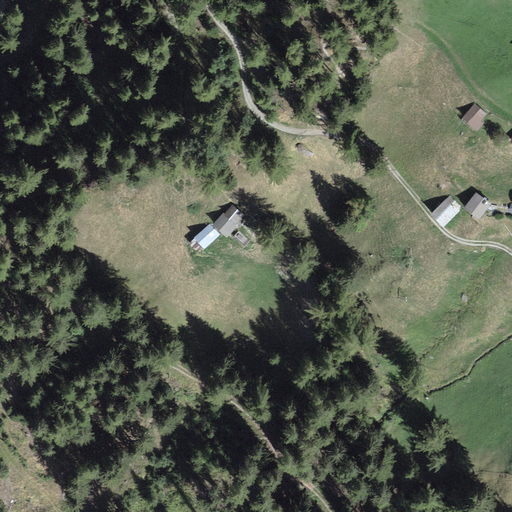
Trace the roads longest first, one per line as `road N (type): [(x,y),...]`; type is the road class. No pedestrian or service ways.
road 1 (track): [(511,254),(444,235),(367,145),(272,125),(249,101),(250,73),(209,0)]
road 2 (track): [(0,271),(21,289),(82,307),(238,401),(312,460),(344,511)]
road 3 (track): [(166,0),(186,72),(185,126)]
